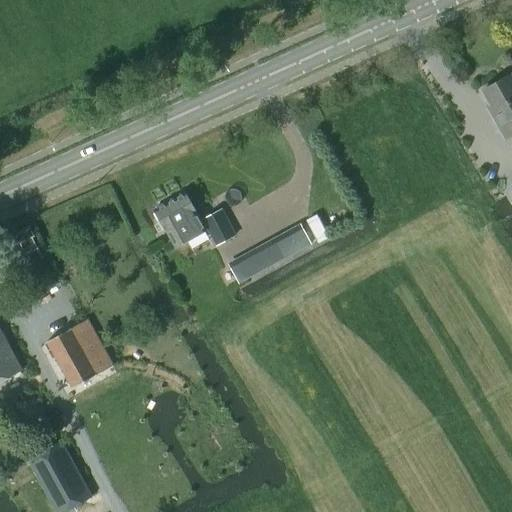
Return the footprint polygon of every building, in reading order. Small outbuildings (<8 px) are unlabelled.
[(511,78),(510,75),(482,91),(496,116),(493,118),(505,138),(511,134),(511,78)] [(200,221),(185,193),(154,210),(175,247),(205,231),(203,227),(205,226),(216,246),(235,235),(221,210),(200,221)] [(244,280),(284,259),(310,244),(301,227),(235,262),(244,280)] [(87,319),(46,342),(72,388),(112,365),(87,319)] [(0,382),(22,371),(0,331),(0,382)] [(55,511),(62,511),(91,497),(61,441),(27,460),(55,511)]
